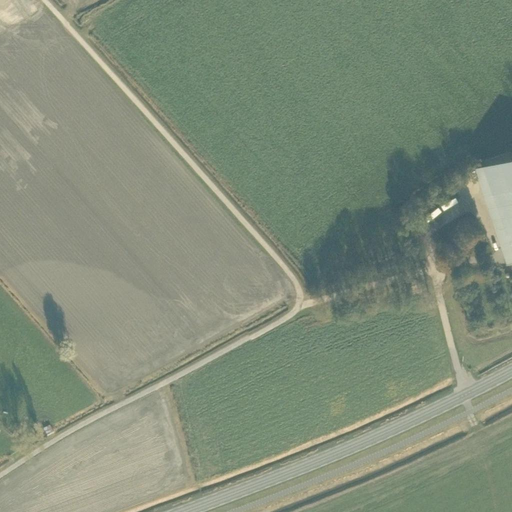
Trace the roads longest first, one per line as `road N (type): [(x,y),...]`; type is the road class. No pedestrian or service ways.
road 1 (unclassified): [(44,0),(281,263),(299,297),(278,322),(63,434),(0,476)]
road 2 (primary): [(183,511),(402,425),(511,370)]
